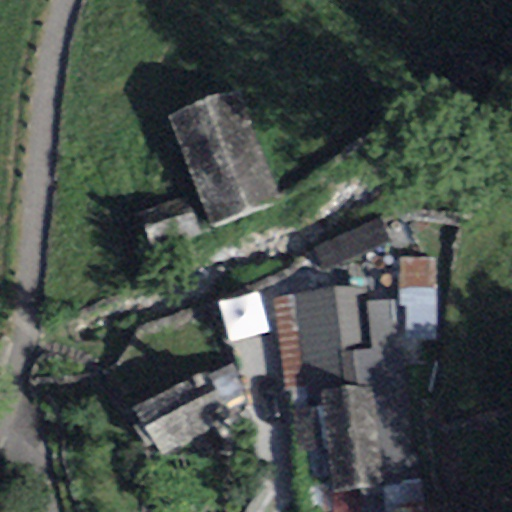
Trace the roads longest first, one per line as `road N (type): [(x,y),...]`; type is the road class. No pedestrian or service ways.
road 1 (unclassified): [(0,411),(25,358),(47,101),(73,0)]
road 2 (track): [(9,392),(45,511)]
